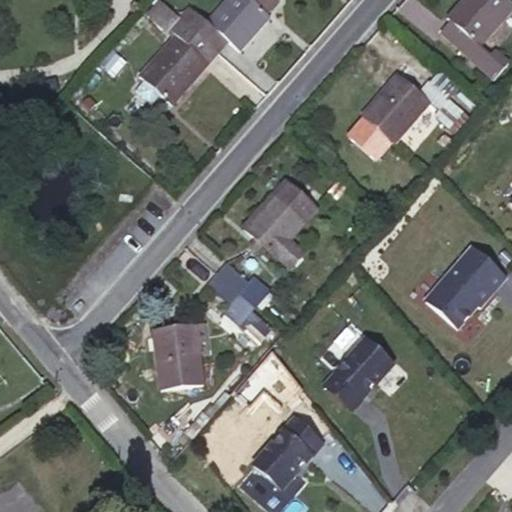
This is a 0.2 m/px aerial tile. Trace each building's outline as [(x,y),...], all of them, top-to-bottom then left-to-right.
[(178,20),(155,0),(142,14),(157,26),(168,32),(178,20)] [(179,21),(217,55),(227,43),(238,53),(268,18),(264,16),(246,0),(228,0),(207,25),(189,10),(179,21)] [(246,0),(264,16),(276,2),(273,0),(246,0)] [(467,38),(457,49),(493,81),(508,64),(495,52),(490,58),(479,48),(511,10),(511,5),(506,0),(463,0),(446,20),(450,24),(467,38)] [(171,107),(217,55),(179,21),(178,20),(168,32),(175,37),(138,80),(144,85),(161,99),(171,107)] [(440,35),(457,49),(467,38),(450,24),(440,35)] [(125,61),(115,53),(100,71),(109,79),(125,61)] [(417,94),(397,76),(361,117),(393,145),(429,104),(440,114),(435,119),(448,130),(463,114),(450,103),(450,102),(427,83),(417,94)] [(161,99),(144,85),(138,92),(155,107),(161,99)] [(255,242),(261,247),(275,259),(276,258),(291,271),(304,256),(289,243),(316,211),(284,182),(242,230),(255,242)] [(402,199),(393,191),(380,206),(389,214),(402,199)] [(257,252),(261,247),(255,242),(251,247),(257,252)] [(473,248),(425,298),(455,328),(476,306),(478,307),(506,280),(473,248)] [(217,278),(254,311),(269,293),(254,280),(249,286),(227,267),(217,278)] [(239,328),(254,311),(217,278),(207,290),(229,309),(224,315),(239,328)] [(199,353),(196,330),(195,327),(153,332),(160,393),(203,387),(199,353)] [(204,329),(196,330),(199,353),(207,353),(204,329)] [(369,340),(328,386),(353,409),(394,362),(369,340)] [(298,419),(257,466),(282,488),(324,442),(298,419)]
